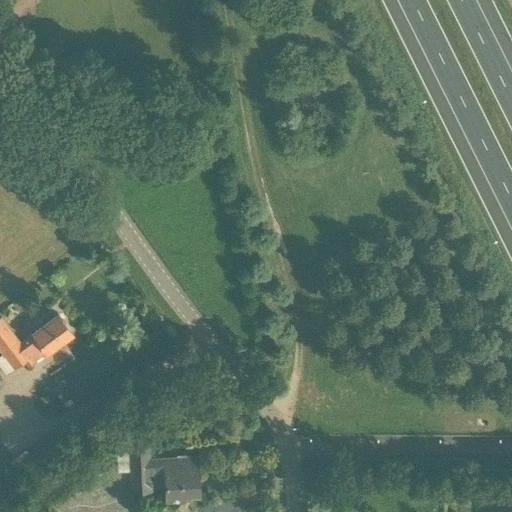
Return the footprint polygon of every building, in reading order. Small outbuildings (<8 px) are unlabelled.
[(1,317),(0,317),(0,366),(6,374),(24,360),(27,365),(72,332),(58,313),(33,331),(33,332),(20,342),(1,317)] [(51,391),(41,399),(55,415),(64,408),(51,391)] [(148,443),(128,444),(131,492),(151,491),(151,488),(164,488),(165,500),(183,499),(182,493),(199,492),(197,455),(149,458),(148,443)] [(105,458),(78,466),(84,486),(111,478),(105,458)] [(1,460),(0,460),(0,481),(11,475),(1,460)] [(75,471),(25,495),(33,511),(40,511),(84,491),(75,471)]
